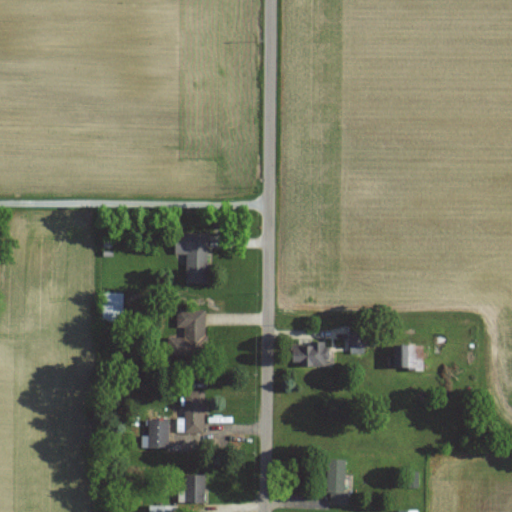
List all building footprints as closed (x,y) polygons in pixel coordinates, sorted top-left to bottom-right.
[(186,254),(186,283),(207,283),(207,233),(174,233),(174,254),(186,254)] [(121,293),(100,293),(100,322),(121,322),(121,293)] [(206,311),(177,310),(176,328),(183,328),(183,337),(168,337),(168,356),(205,357),(206,311)] [(363,352),(363,332),(349,332),(349,352),(363,352)] [(330,366),(330,342),(290,342),(290,366),(330,366)] [(422,346),(393,345),(392,369),(422,369),(422,346)] [(184,433),(204,433),(204,390),(184,390),(184,433)] [(168,420),(147,420),(147,448),(168,448),(168,420)] [(326,505),(345,505),(345,459),(326,459),(326,505)] [(184,475),(184,503),(204,503),(204,475),(184,475)]
